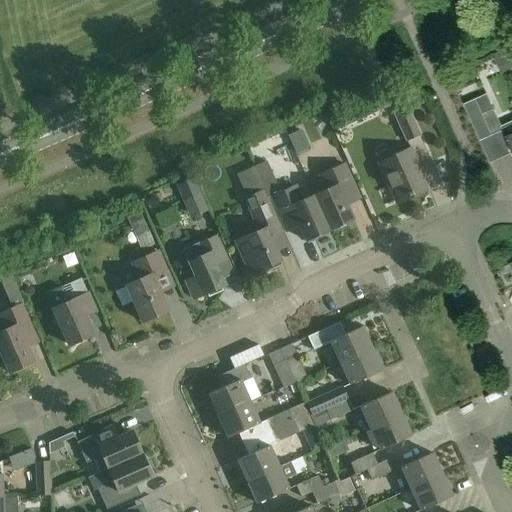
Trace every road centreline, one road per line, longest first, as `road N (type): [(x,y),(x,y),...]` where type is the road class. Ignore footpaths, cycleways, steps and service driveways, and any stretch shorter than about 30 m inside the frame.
road 1 (tertiary): [(0,154),(358,0)]
road 2 (residential): [(153,367),(270,317),(314,283),(367,259)]
road 3 (residential): [(153,367),(120,371),(0,418)]
road 4 (residential): [(210,511),(153,367)]
road 5 (residential): [(511,354),(454,223)]
road 6 (residential): [(415,374),(367,259)]
